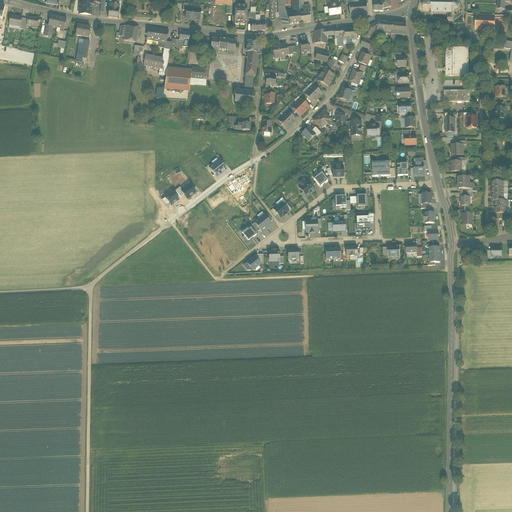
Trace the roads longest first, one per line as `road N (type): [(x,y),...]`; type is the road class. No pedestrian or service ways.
road 1 (tertiary): [(452,244),(449,511)]
road 2 (tertiary): [(6,0),(114,21),(263,35)]
road 3 (track): [(86,511),(90,288)]
road 4 (track): [(90,288),(256,158)]
road 5 (residential): [(263,35),(256,158),(323,104)]
road 6 (residential): [(259,245),(333,187),(375,186)]
road 7 (tertiary): [(409,11),(427,140)]
